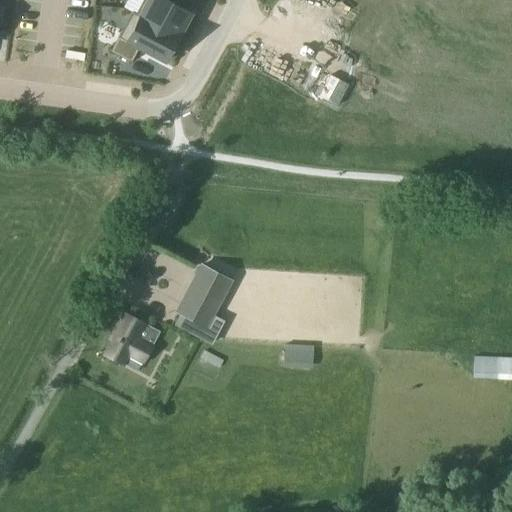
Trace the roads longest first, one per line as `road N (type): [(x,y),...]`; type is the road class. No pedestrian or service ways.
road 1 (residential): [(237,0),(190,87),(167,110),(0,88)]
road 2 (unclassified): [(0,473),(66,367)]
